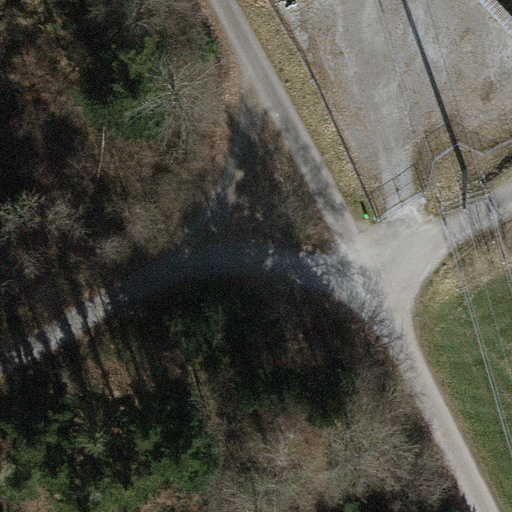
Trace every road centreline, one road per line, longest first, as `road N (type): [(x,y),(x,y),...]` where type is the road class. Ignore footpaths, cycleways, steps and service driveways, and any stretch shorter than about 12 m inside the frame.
road 1 (track): [(0,351),(149,280),(262,263),(373,286)]
road 2 (track): [(373,286),(222,0)]
road 3 (track): [(373,286),(480,511)]
road 4 (track): [(149,280),(222,192),(259,71)]
road 5 (track): [(373,286),(511,199)]
